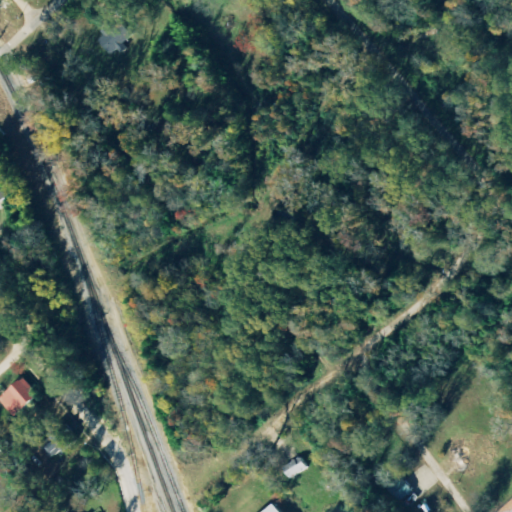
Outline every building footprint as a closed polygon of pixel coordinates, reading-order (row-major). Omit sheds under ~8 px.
[(115,56),(130,47),(127,43),(136,36),(129,25),(115,33),(111,27),(100,34),(115,56)] [(1,187),(0,188),(0,206),(10,197),(1,187)] [(1,400),(17,418),(41,396),(26,378),(1,400)] [(45,450),(52,461),(73,447),(63,431),(50,439),(53,445),(45,450)] [(390,489),(402,504),(417,492),(405,477),(390,489)] [(281,511),(274,503),(263,511),(281,511)]
